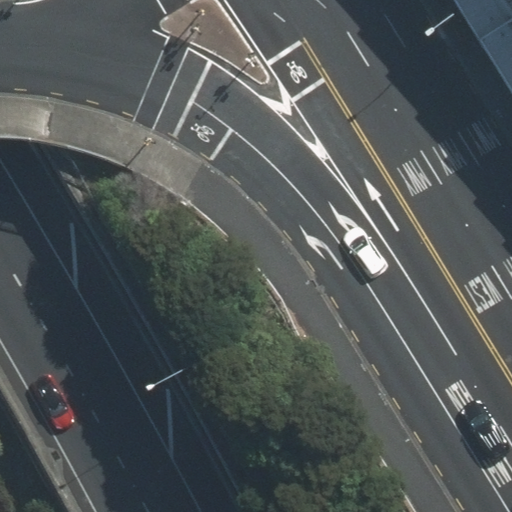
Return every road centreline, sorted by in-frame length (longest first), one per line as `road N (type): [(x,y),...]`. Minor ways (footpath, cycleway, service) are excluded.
road 1 (secondary): [(462,294),(175,93),(40,43)]
road 2 (secondary): [(462,294),(295,0)]
road 3 (motorway): [(0,237),(70,347),(156,511)]
